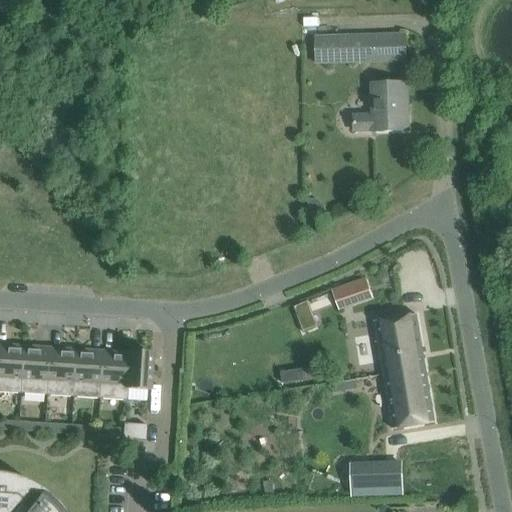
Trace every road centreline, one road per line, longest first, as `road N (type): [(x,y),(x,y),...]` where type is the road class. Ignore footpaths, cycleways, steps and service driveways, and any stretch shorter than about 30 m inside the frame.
road 1 (residential): [(169,312),(258,294),(439,217),(449,224),(502,511)]
road 2 (residential): [(134,511),(136,465),(161,456),(169,312)]
road 3 (unknown): [(439,217),(447,122),(439,45)]
road 4 (residential): [(0,301),(169,312)]
